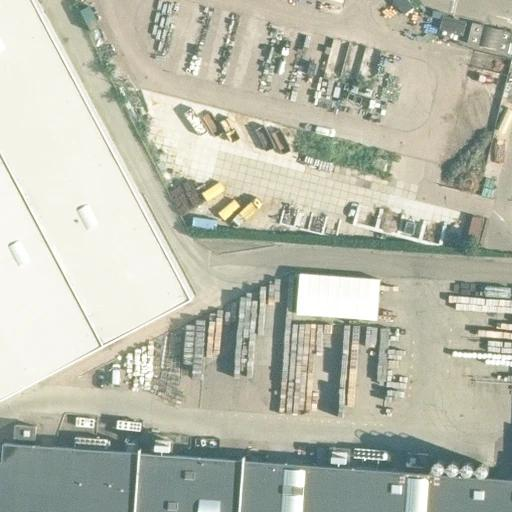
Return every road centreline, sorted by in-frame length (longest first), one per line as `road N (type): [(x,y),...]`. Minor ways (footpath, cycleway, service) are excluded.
road 1 (unknown): [(176,61),(234,135),(321,158),(401,163)]
road 2 (unknown): [(408,126),(176,61)]
road 3 (unknown): [(441,45),(302,0)]
road 4 (unknown): [(499,235),(413,206),(401,163)]
